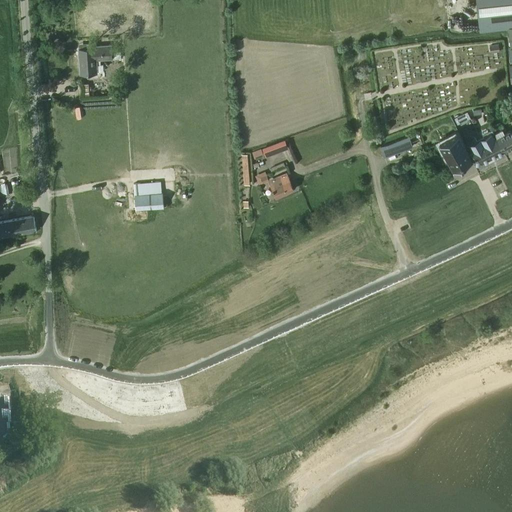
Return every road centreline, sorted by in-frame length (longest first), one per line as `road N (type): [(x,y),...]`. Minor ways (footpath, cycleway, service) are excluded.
road 1 (unclassified): [(48,361),(120,369),(232,355),(511,227)]
road 2 (unclassified): [(48,361),(47,241),(24,0)]
